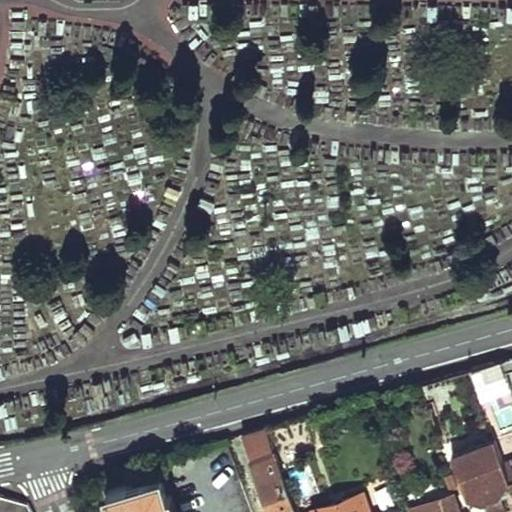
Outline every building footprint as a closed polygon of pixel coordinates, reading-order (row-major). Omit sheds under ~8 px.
[(511,356),(469,369),(480,397),(496,394),(501,406),(511,402),(511,381),(509,372),(511,370),(511,356)] [(428,381),(439,413),(481,400),(480,397),(469,369),(428,381)] [(267,427),(281,463),(314,452),(303,417),(267,427)] [(298,511),(294,501),(281,463),(267,427),(242,434),(270,511),(298,511)] [(505,481),(511,500),(511,482),(504,462),(495,440),(454,453),(469,492),(482,488),(485,498),(500,493),(497,484),(505,481)] [(446,474),(451,489),(458,486),(452,472),(446,474)] [(108,490),(114,511),(173,511),(161,474),(108,490)] [(369,511),(363,492),(304,511),(369,511)] [(411,507),(412,511),(460,511),(455,494),(411,507)] [(0,495),(0,511),(31,511),(28,506),(0,495)]
